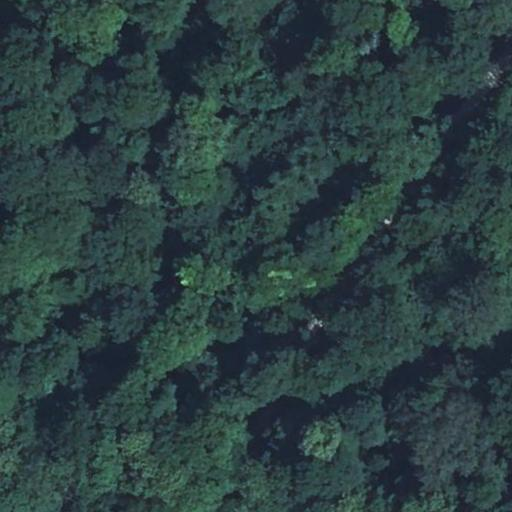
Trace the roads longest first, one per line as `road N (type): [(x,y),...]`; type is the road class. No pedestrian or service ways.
road 1 (track): [(375,228),(221,511)]
road 2 (track): [(511,54),(437,139),(375,228)]
